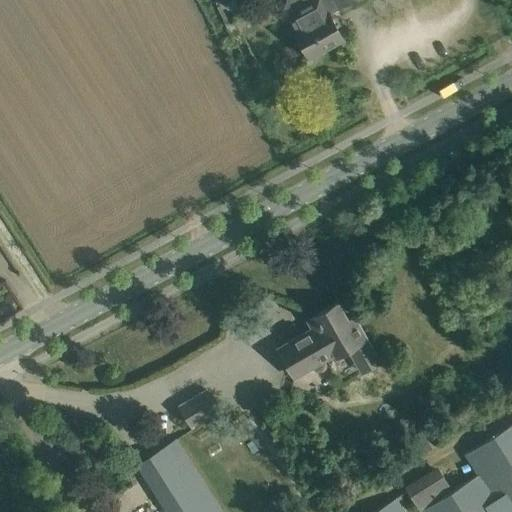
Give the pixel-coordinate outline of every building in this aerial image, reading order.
[(307,0),(308,1),(287,12),(284,14),(292,29),(299,41),(308,58),(309,58),(309,57),(338,41),(331,28),(336,26),(328,12),(338,7),(338,8),(352,0),(307,0)] [(229,24),(225,26),(231,36),(239,32),(234,21),(229,24)] [(277,347),(287,365),(294,376),(334,353),(336,354),(346,348),(361,374),(381,363),(354,316),(347,320),(337,302),(307,319),(312,327),(277,347)] [(179,405),(191,425),(218,410),(206,389),(179,405)] [(440,471),(408,491),(421,510),(423,509),(424,511),(511,511),(511,422),(481,443),(465,453),(478,474),(452,490),(440,471)] [(438,444),(426,426),(414,434),(426,452),(438,444)] [(222,511),(175,438),(136,463),(167,511),(404,511),(395,497),(372,511),(222,511)]
